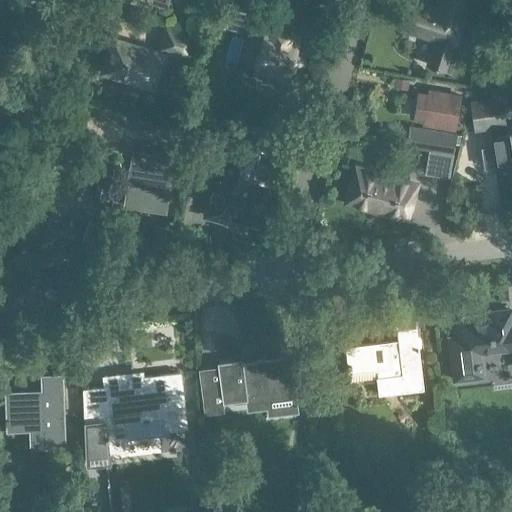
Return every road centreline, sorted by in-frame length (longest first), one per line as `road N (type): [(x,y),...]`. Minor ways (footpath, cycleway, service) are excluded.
road 1 (residential): [(0,301),(289,266)]
road 2 (residential): [(289,266),(316,137),(362,0)]
road 3 (residential): [(289,266),(511,240)]
road 4 (residential): [(0,205),(62,0)]
